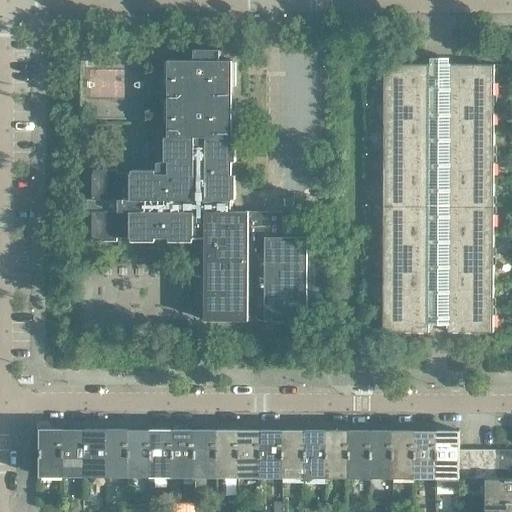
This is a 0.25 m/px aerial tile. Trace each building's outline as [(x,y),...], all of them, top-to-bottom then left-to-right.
[(449,331),(449,306),(449,281),(449,255),(449,230),(449,205),(449,179),(449,154),(449,129),(449,103),(449,78),(495,78),(495,64),(449,64),(449,58),(440,58),(431,58),(431,64),(385,64),(385,78),(431,78),(431,103),(430,129),(430,154),(430,179),(430,205),(430,230),(430,255),(430,281),(429,306),(429,331),(449,331)] [(236,199),(236,175),(233,175),(233,161),(236,161),(236,138),(233,138),(233,123),(236,123),(236,100),(233,100),(233,86),(236,86),(236,62),(233,62),(233,60),(169,60),(169,62),(166,62),(166,85),(169,85),(168,100),(165,99),(165,123),(168,123),(168,137),(165,137),(165,161),(168,161),(168,162),(157,162),(157,173),(156,173),(156,170),(132,170),(132,173),(118,173),(118,170),(94,170),(94,173),(93,173),(92,238),(94,238),(94,241),(118,241),(118,238),(132,238),(132,241),(155,241),(155,238),(170,238),(170,241),(193,241),(193,238),(198,238),(206,238),(205,320),(308,321),(308,237),(267,237),(267,211),(233,211),(233,199),(236,199)] [(51,65),(40,65),(40,75),(50,75),(51,65)] [(431,103),(431,78),(385,78),(385,103),(431,103)] [(495,104),(495,78),(449,78),(449,103),(495,104)] [(430,129),(431,103),(385,103),(385,129),(430,129)] [(495,129),(495,104),(449,103),(449,129),(495,129)] [(430,154),(430,129),(385,129),(385,154),(430,154)] [(495,154),(495,129),(449,129),(449,154),(495,154)] [(430,179),(430,154),(385,154),(385,179),(430,179)] [(494,180),(495,154),(449,154),(449,179),(494,180)] [(430,205),(430,179),(385,179),(384,204),(430,205)] [(494,205),(494,180),(449,179),(449,205),(494,205)] [(430,230),(430,205),(384,204),(384,230),(430,230)] [(494,230),(494,205),(449,205),(449,230),(494,230)] [(430,255),(430,230),(384,230),(384,255),(430,255)] [(494,256),(494,230),(449,230),(449,255),(494,256)] [(430,281),(430,255),(384,255),(384,280),(430,281)] [(494,281),(494,256),(449,255),(449,281),(494,281)] [(429,306),(430,281),(384,280),(384,306),(429,306)] [(494,306),(494,281),(449,281),(449,306),(494,306)] [(429,331),(429,306),(384,306),(384,332),(429,332),(429,331)] [(494,332),(494,306),(449,306),(449,331),(449,332),(494,332)] [(63,472),(63,433),(63,428),(41,428),(40,472),(63,472)] [(85,476),(85,433),(85,428),(63,428),(63,433),(63,472),(63,476),(85,476)] [(107,476),(107,472),(107,433),(107,428),(85,428),(85,433),(85,476),(107,476)] [(129,472),(129,433),(129,429),(107,428),(107,433),(107,472),(129,472)] [(151,477),(151,433),(151,429),(129,429),(129,433),(129,472),(129,477),(151,477)] [(173,477),(173,434),(173,429),(151,429),(151,433),(151,477),(173,477)] [(195,472),(195,434),(195,429),(173,429),(173,434),(173,477),(195,477),(195,472)] [(217,472),(217,434),(217,429),(195,429),(195,434),(195,472),(217,472)] [(239,472),(239,434),(239,429),(217,429),(217,434),(217,472),(239,472)] [(261,473),(261,434),(261,429),(239,429),(239,434),(239,472),(261,473)] [(283,473),(283,434),(283,429),(261,429),(261,434),(261,473),(283,473)] [(305,477),(305,473),(305,434),(305,429),(283,429),(283,434),(283,473),(283,477),(305,477)] [(327,473),(327,434),(327,430),(305,429),(305,434),(305,473),(327,473)] [(349,473),(349,434),(349,430),(327,430),(327,434),(327,473),(349,473)] [(371,473),(371,435),(371,430),(349,430),(349,434),(349,473),(371,473)] [(393,473),(393,435),(393,430),(371,430),(371,435),(371,473),(393,473)] [(415,478),(415,435),(415,430),(393,430),(393,435),(393,473),(393,478),(415,478)] [(437,478),(437,435),(437,430),(415,430),(415,435),(415,478),(437,478)] [(460,478),(460,449),(460,430),(437,430),(437,435),(437,478),(460,478)] [(472,478),(472,449),(460,449),(460,478),(472,478)] [(484,478),(484,449),(472,449),(472,478),(484,478)] [(496,478),(496,464),(496,450),(484,449),(484,478),(491,478),(496,478)] [(511,464),(511,449),(496,450),(496,464),(511,464)] [(511,478),(511,464),(496,464),(496,478),(511,478)] [(511,478),(496,478),(491,478),(491,501),(511,501),(511,478)] [(511,511),(511,501),(491,501),(490,511),(511,511)]
